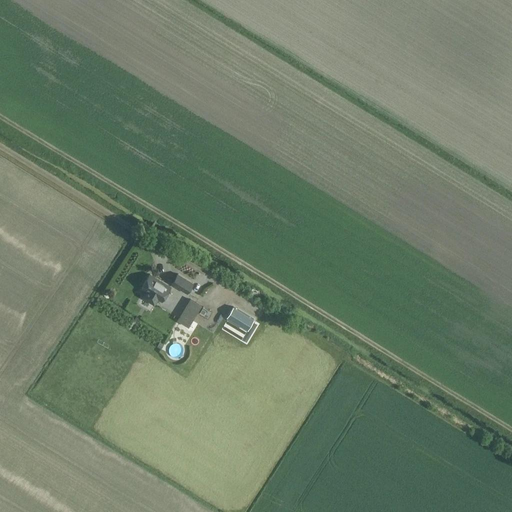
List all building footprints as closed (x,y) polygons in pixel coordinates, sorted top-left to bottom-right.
[(162,300),(171,286),(150,273),(143,284),(146,287),(140,296),(154,305),(158,298),(162,300)] [(193,282),(177,273),(171,283),(187,292),(193,282)] [(188,327),(201,305),(190,298),(176,320),(188,327)] [(233,307),(227,317),(247,330),(254,319),(233,307)] [(223,348),(234,353),(236,348),(232,347),(236,338),(229,335),(223,348)]
